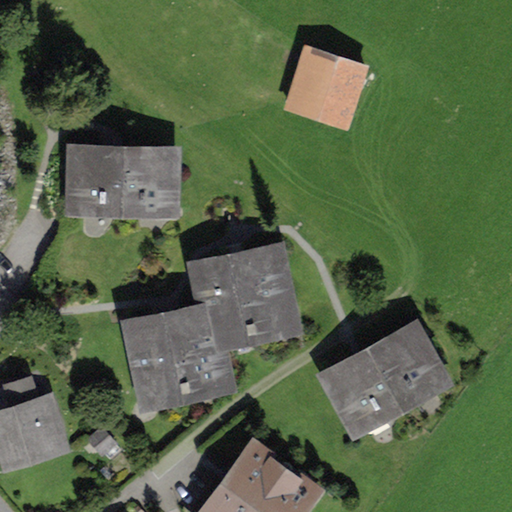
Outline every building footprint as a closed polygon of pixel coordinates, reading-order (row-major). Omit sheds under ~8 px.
[(365,70),(304,50),(287,101),(348,121),(365,70)] [(125,151),(76,150),(75,206),(170,208),(170,199),(171,152),(125,151)] [(276,252),(245,259),(244,256),(229,259),(230,262),(199,268),(208,311),(179,317),(179,314),(163,317),(164,320),(133,327),(148,397),(224,381),(215,338),(290,323),(276,252)] [(330,376),(356,424),(440,379),(413,330),(330,376)] [(0,387),(0,431),(9,461),(61,446),(47,401),(36,404),(29,379),(0,387)] [(292,511),(308,490),(256,451),(211,511),(292,511)]
